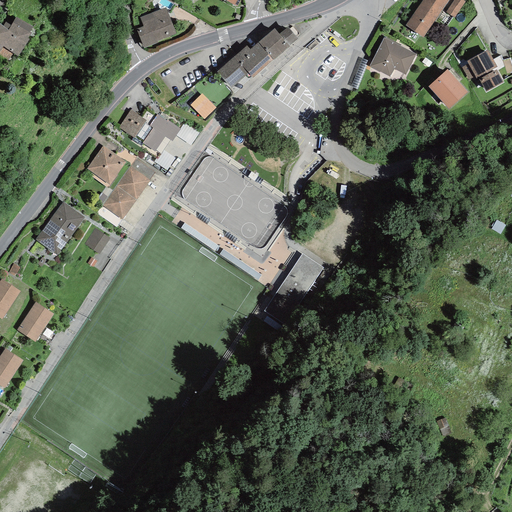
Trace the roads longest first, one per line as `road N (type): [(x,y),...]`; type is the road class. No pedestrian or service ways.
road 1 (residential): [(341,0),(225,111),(0,442)]
road 2 (residential): [(364,0),(367,29),(335,122),(351,161),(369,171),(395,170),(511,122)]
road 3 (residential): [(0,248),(144,67)]
road 4 (residential): [(144,67),(186,45),(332,0)]
